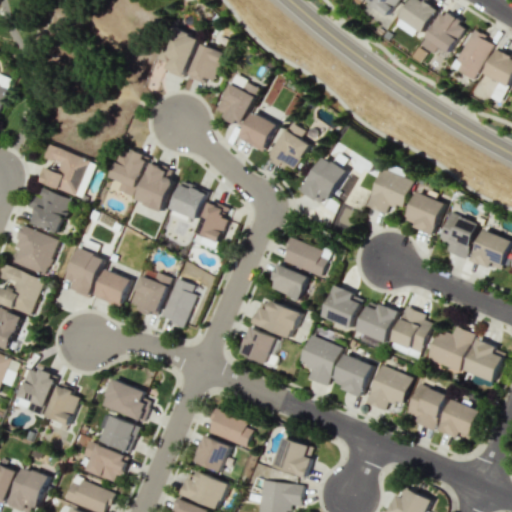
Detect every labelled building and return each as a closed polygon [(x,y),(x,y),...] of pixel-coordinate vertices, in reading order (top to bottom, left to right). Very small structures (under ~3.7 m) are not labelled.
[(424,0),(413,0),(397,24),(413,35),(418,28),(424,33),(440,11),(424,0)] [(468,26),(445,10),(423,45),(435,53),(440,46),(451,53),(468,26)] [(186,77),(200,37),(176,28),(164,59),(170,62),(167,70),(186,77)] [(496,41),(474,30),(454,67),(476,79),(496,41)] [(217,80),(225,50),(200,43),(191,78),(206,82),(208,78),(217,80)] [(511,84),(511,53),(500,47),(487,73),(501,81),(494,96),(501,100),(505,92),(507,94),(511,84)] [(257,95),(251,92),(254,83),(238,76),(234,83),(232,82),(218,112),(243,124),(257,95)] [(0,110),(8,87),(0,84),(0,110)] [(279,124),(254,112),(241,138),(266,150),(279,124)] [(306,130),(293,122),(269,157),(283,166),(285,162),(295,169),(312,144),(302,137),(306,130)] [(78,195),(91,158),(50,144),(45,157),(62,163),(59,170),(48,166),(42,182),(78,195)] [(134,196),(150,156),(128,147),(115,178),(123,181),(120,190),(134,196)] [(320,202),(324,196),(330,199),(349,171),(326,156),(302,191),(320,202)] [(163,210),(178,171),(153,161),(138,200),(163,210)] [(414,180),(381,169),(369,207),(387,212),(390,203),(405,208),(414,180)] [(196,221),(210,191),(184,180),(171,209),(196,221)] [(60,233),(73,198),(44,187),(41,196),(36,194),(32,204),(39,206),(32,222),(60,233)] [(409,220),(417,222),(415,228),(436,234),(446,201),(417,192),(409,220)] [(223,217),(227,207),(211,200),(197,233),(220,243),(230,219),(223,217)] [(449,243),(447,251),(468,258),(480,222),(451,212),(442,241),(449,243)] [(61,240),(24,225),(15,246),(21,248),(15,262),(46,275),(61,240)] [(502,271),(511,245),(511,239),(486,228),(473,259),(502,271)] [(324,274),(331,250),(290,238),(283,262),(324,274)] [(70,279),(78,282),(75,289),(93,295),(107,257),(81,248),(70,279)] [(272,288),(302,299),(311,275),(281,264),(272,288)] [(0,293),(0,301),(32,314),(46,279),(10,265),(5,278),(16,282),(14,289),(3,285),(0,293)] [(172,277),(146,267),(133,302),(144,306),(142,311),(158,316),(172,277)] [(133,278),(106,269),(98,297),(124,306),(133,278)] [(185,326),(197,294),(193,293),(196,284),(177,278),(162,317),(185,326)] [(365,296),(335,286),(326,318),(355,327),(365,296)] [(255,323),(294,338),(304,312),(272,300),(268,308),(262,306),(255,323)] [(382,303),(380,307),(370,303),(359,331),(389,342),(400,310),(382,303)] [(391,347),(420,358),(434,323),(426,319),(429,314),(408,305),(391,347)] [(0,344),(12,348),(22,314),(0,307),(0,344)] [(440,330),(429,359),(460,371),(475,332),(457,325),(453,335),(440,330)] [(242,352),(268,363),(279,337),(253,327),(242,352)] [(330,386),(344,345),(312,334),(302,363),(314,367),(310,378),(330,386)] [(508,351),(479,339),(466,370),(495,381),(508,351)] [(0,392),(1,393),(4,382),(12,385),(16,372),(9,370),(13,356),(0,351),(0,392)] [(376,364),(347,353),(335,385),(364,396),(376,364)] [(403,405),(415,377),(384,364),(367,403),(386,411),(391,400),(403,405)] [(59,376),(32,366),(21,396),(47,406),(59,376)] [(105,405),(145,421),(153,400),(145,397),(148,391),(116,379),(105,405)] [(82,397),(75,394),(77,388),(61,381),(47,415),(70,425),(82,397)] [(409,413),(418,416),(416,422),(436,429),(449,393),(420,383),(409,413)] [(482,410),(453,399),(442,429),(471,440),(482,410)] [(209,434),(250,445),(254,428),(248,427),(250,419),(216,410),(209,434)] [(140,424),(111,416),(104,442),(133,451),(140,424)] [(223,472),(233,446),(207,436),(197,461),(223,472)] [(276,466),(306,477),(317,447),(286,437),(276,466)] [(130,456),(91,441),(85,456),(93,459),(89,470),(120,482),(130,456)] [(19,470),(0,462),(0,499),(6,502),(19,470)] [(52,476),(26,466),(11,502),(27,509),(29,504),(39,508),(52,476)] [(189,477),(184,496),(223,508),(230,481),(199,472),(197,479),(189,477)] [(108,511),(115,490),(75,477),(67,501),(102,511),(108,511)] [(305,484),(264,480),(261,511),(290,511),(292,504),(303,505),(305,484)] [(389,511),(427,511),(433,499),(409,488),(405,497),(398,493),(389,511)] [(175,511),(210,511),(211,510),(180,498),(175,511)]
